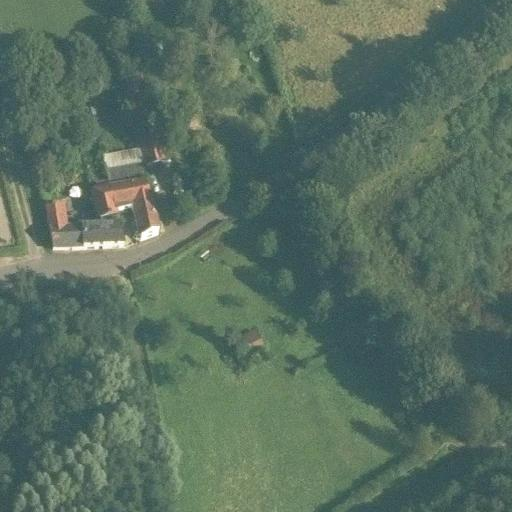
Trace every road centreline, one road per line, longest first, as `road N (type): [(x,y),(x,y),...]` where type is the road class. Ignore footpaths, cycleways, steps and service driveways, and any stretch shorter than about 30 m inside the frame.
road 1 (unclassified): [(0,278),(121,260),(165,244),(372,119),(505,0)]
road 2 (track): [(38,269),(0,121)]
